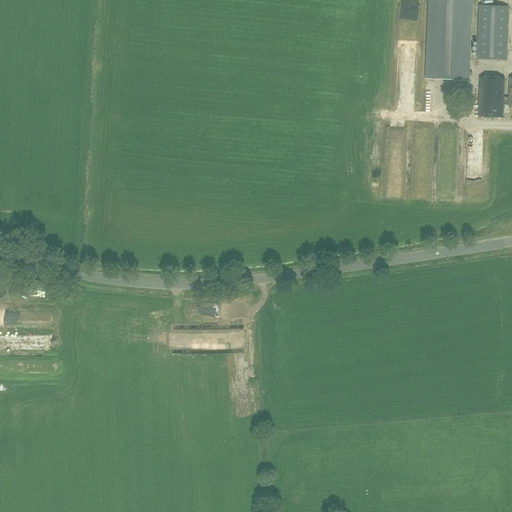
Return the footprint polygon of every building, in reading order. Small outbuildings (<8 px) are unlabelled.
[(468,81),(471,27),(472,1),(451,0),(430,0),(426,79),(468,81)] [(419,4),(405,4),(405,18),(419,18),(419,4)] [(506,61),(508,8),(479,6),(477,60),(506,61)] [(402,86),(419,86),(418,67),(401,67),(402,86)] [(510,105),(510,97),(504,97),(504,79),(480,78),(479,118),(503,119),(503,105),(510,105)] [(38,351),(49,351),(49,338),(40,338),(40,344),(38,344),(38,351)]
